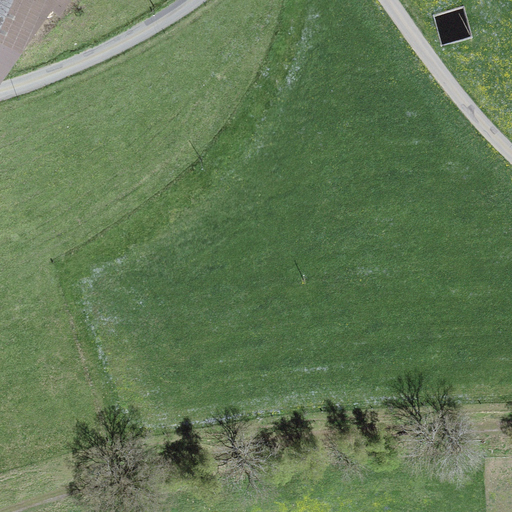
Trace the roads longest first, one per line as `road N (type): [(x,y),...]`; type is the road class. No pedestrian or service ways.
road 1 (track): [(56,511),(249,450),(511,423)]
road 2 (unclassified): [(0,91),(122,42),(192,0)]
road 3 (unclassified): [(387,0),(511,153)]
